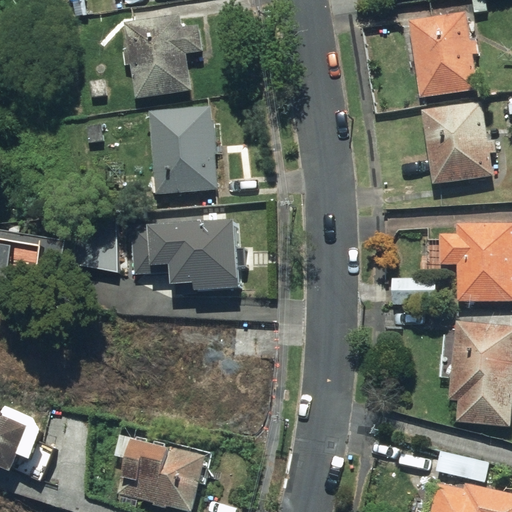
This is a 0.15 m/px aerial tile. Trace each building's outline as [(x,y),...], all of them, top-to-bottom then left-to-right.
[(474,16),(413,24),(422,101),(483,94),(474,16)] [(116,81),(136,79),(138,103),(213,95),(205,18),(128,25),(132,66),(114,68),(116,81)] [(488,102),(427,111),(437,184),(498,175),(488,102)] [(219,108),(156,113),(162,195),(225,190),(219,108)] [(149,111),(117,115),(120,136),(152,132),(149,111)] [(139,172),(115,174),(117,197),(141,195),(139,172)] [(229,224),(228,212),(204,213),(204,224),(138,225),(139,279),(163,278),(163,272),(175,272),(175,289),(245,288),(244,223),(229,224)] [(79,244),(0,225),(0,290),(65,305),(79,244)] [(443,266),(463,266),(460,300),(511,300),(511,225),(463,226),(463,235),(444,235),(443,266)] [(440,279),(396,277),(395,305),(439,307),(440,279)] [(511,326),(460,323),(452,403),(460,404),(458,420),(511,425),(511,326)] [(196,408),(197,374),(223,377),(227,335),(142,327),(135,403),(196,408)] [(43,429),(0,409),(0,468),(21,478),(43,429)] [(197,511),(211,462),(138,443),(124,496),(183,511),(197,511)] [(493,459),(442,454),(440,474),(490,480),(493,459)] [(511,511),(511,495),(470,488),(470,491),(439,486),(434,511),(511,511)]
